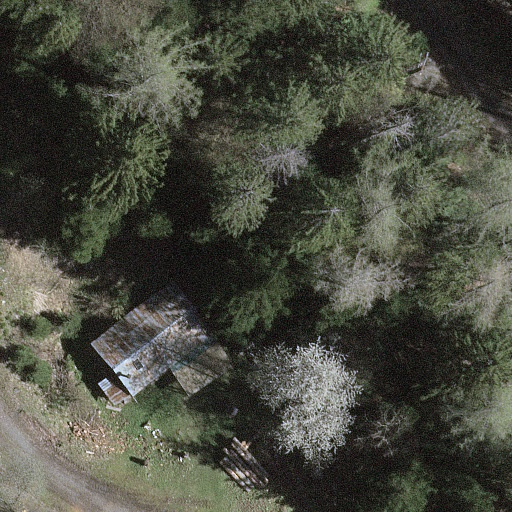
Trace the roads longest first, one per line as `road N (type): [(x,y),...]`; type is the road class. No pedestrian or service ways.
road 1 (track): [(420,0),(511,125)]
road 2 (track): [(100,511),(0,443)]
